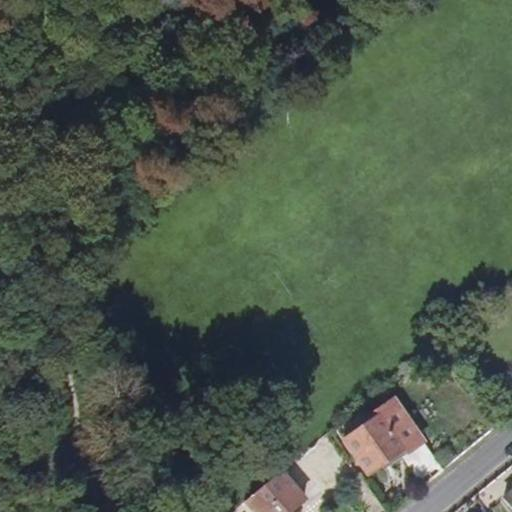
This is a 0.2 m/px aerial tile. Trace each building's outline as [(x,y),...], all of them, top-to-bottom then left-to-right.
[(342,442),(367,477),(386,462),(401,452),(404,456),(421,443),(391,401),(374,413),(377,417),(342,442)] [(339,438),(342,442),(377,417),(374,413),(366,419),(362,414),(342,428),(346,433),(339,438)] [(401,452),(386,462),(389,466),(401,458),(422,488),(442,472),(421,443),(404,456),(401,452)] [(243,502),(251,511),(290,511),(303,502),(279,472),(243,502)] [(384,511),(360,476),(347,485),(366,511),(384,511)] [(511,492),(502,500),(511,511),(511,492)]
